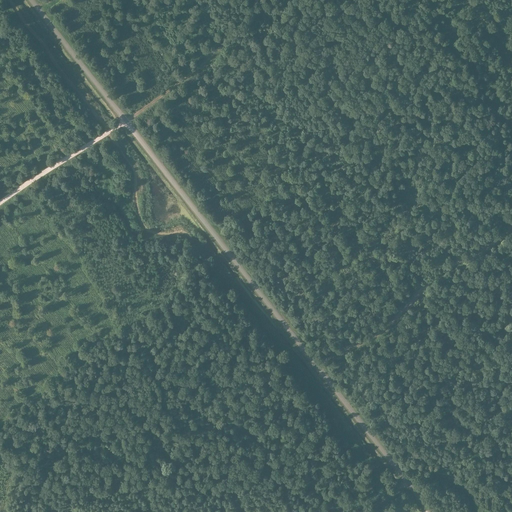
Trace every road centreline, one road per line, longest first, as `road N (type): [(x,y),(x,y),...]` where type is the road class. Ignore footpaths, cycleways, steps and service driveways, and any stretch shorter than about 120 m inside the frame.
road 1 (unclassified): [(430,511),(30,0)]
road 2 (track): [(0,202),(142,110),(276,0)]
road 3 (track): [(316,365),(376,335),(437,274),(511,224)]
